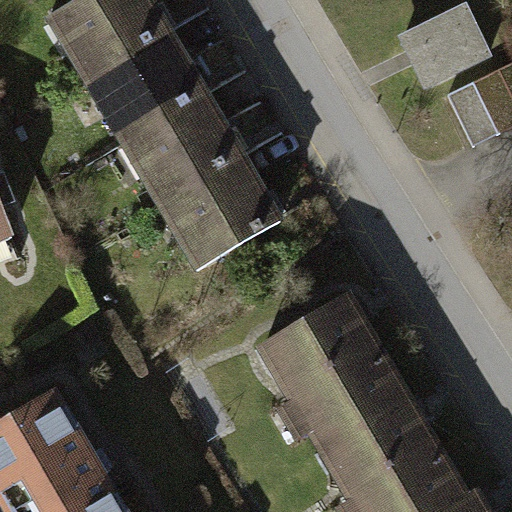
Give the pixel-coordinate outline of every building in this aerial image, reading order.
[(173,27),(156,0),(75,0),(51,15),(88,77),(173,27)] [(466,9),(405,39),(429,88),(490,58),(466,9)] [(210,89),(173,27),(88,77),(125,140),(210,89)] [(511,66),(449,97),(474,147),(511,128),(511,66)] [(247,152),(210,89),(125,140),(162,202),(247,152)] [(284,214),(247,152),(162,202),(199,264),(284,214)] [(0,231),(14,226),(0,189),(0,231)] [(412,395),(351,293),(258,348),(320,450),(412,395)] [(131,511),(59,387),(0,420),(0,486),(14,511),(131,511)] [(448,511),(473,497),(412,395),(320,450),(356,511),(448,511)] [(497,511),(485,490),(473,497),(448,511),(497,511)]
